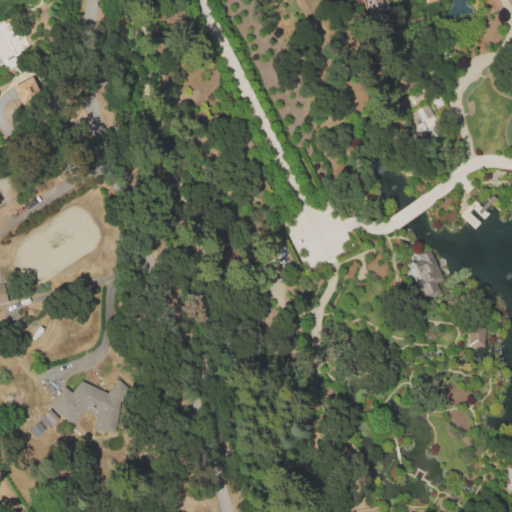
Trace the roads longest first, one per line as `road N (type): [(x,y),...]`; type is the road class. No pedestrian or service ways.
road 1 (residential): [(93,0),(91,85),(104,140),(225,511)]
road 2 (residential): [(511,166),(475,164),(383,228),(346,224),(312,240),(304,236),(198,0)]
road 3 (residential): [(0,224),(104,140)]
